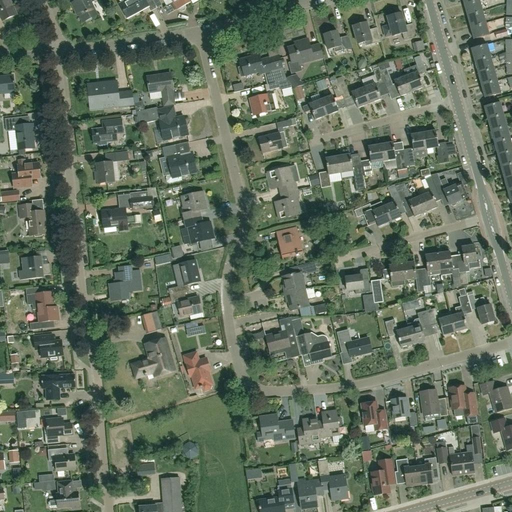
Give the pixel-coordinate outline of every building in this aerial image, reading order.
[(0,0),(0,16),(2,22),(17,15),(10,0),(0,0)] [(92,3),(98,0),(80,0),(72,4),(76,11),(78,10),(84,23),(98,16),(92,3)] [(127,0),(119,5),(127,19),(148,7),(146,3),(150,0),(127,0)] [(163,8),(167,15),(178,9),(179,10),(180,11),(181,12),(183,12),(184,10),(185,8),(185,7),(184,6),(190,3),(188,0),(171,0),(173,3),(163,8)] [(480,0),(464,5),(467,16),(483,12),(480,0)] [(505,4),(503,0),(493,0),(489,1),(491,8),(505,4)] [(483,12),(467,16),(470,28),(487,23),(483,12)] [(387,18),(389,26),(383,28),(386,37),(392,35),(393,37),(402,34),(405,41),(417,38),(413,25),(405,27),(401,13),(387,18)] [(366,47),(380,43),(376,29),(369,31),(366,22),(353,26),(358,45),(365,43),(366,47)] [(487,23),(470,28),(474,40),(490,35),(487,23)] [(335,53),(352,48),(348,36),(339,39),(337,31),(323,35),(328,50),(334,48),(335,53)] [(308,40),(300,42),(301,45),(295,46),(288,48),(292,63),(289,63),(292,74),(302,71),(300,64),(322,58),(319,46),(310,48),(308,40)] [(491,58),(491,57),(488,45),(471,50),(475,62),(491,58)] [(267,85),(286,80),(283,68),(279,56),(269,58),(260,61),(258,53),(250,55),(250,58),(239,61),(241,67),(238,68),(240,77),(258,72),(259,74),(265,73),(267,85)] [(419,75),(426,72),(420,56),(414,59),(418,70),(418,72),(406,77),(412,92),(423,88),(419,75)] [(497,56),(491,57),(491,58),(475,62),(478,74),(495,70),(493,64),(499,63),(497,56)] [(365,69),(367,65),(365,59),(360,61),(358,65),(359,71),(365,69)] [(380,67),(385,83),(387,87),(393,85),(387,69),(386,69),(384,64),(379,66),(380,67)] [(385,83),(380,67),(373,70),(379,86),(385,83)] [(495,70),(478,74),(482,86),(498,82),(495,70)] [(174,99),(172,90),(173,90),(171,74),(147,77),(149,93),(162,91),(164,101),(165,108),(175,105),(174,99)] [(13,76),(0,77),(0,94),(14,92),(13,76)] [(296,76),(287,79),(295,88),(303,85),(296,76)] [(412,92),(406,77),(394,81),(400,97),(412,92)] [(343,95),(338,83),(337,79),(331,81),(337,98),(343,95)] [(286,80),(267,85),(264,85),(266,91),(280,88),(281,91),(292,88),(286,80)] [(326,80),(318,82),(321,91),(329,88),(326,80)] [(132,111),(136,111),(135,104),(133,92),(119,93),(117,81),(87,85),(90,110),(126,106),(127,112),(132,111)] [(344,99),(350,97),(344,81),(338,83),(343,95),(344,99)] [(498,82),(482,86),(485,99),(502,94),(498,82)] [(369,103),(381,99),(375,84),(363,88),(369,103)] [(369,103),(363,88),(352,93),(357,108),(369,103)] [(272,94),(268,95),(250,99),(254,116),(276,110),(272,94)] [(333,96),(321,100),(327,115),(339,111),(333,96)] [(321,100),(309,105),(302,107),(305,113),(311,111),(315,120),(327,115),(321,100)] [(143,103),(135,104),(136,111),(136,112),(137,112),(144,110),(143,103)] [(484,108),(488,120),(504,116),(500,103),(484,108)] [(144,110),(137,112),(140,125),(159,120),(164,141),(189,135),(184,116),(172,119),(169,107),(158,109),(158,107),(144,110)] [(488,120),(491,132),(507,128),(504,116),(488,120)] [(16,131),(18,151),(34,149),(33,136),(34,136),(33,124),(22,126),(21,118),(5,119),(6,132),(16,131)] [(279,133),(278,133),(259,138),(263,154),(287,148),(283,128),(296,125),(295,119),(276,124),(279,133)] [(106,143),(117,141),(116,134),(123,133),(122,120),(103,122),(103,129),(93,130),(94,144),(97,144),(97,146),(107,145),(106,143)] [(491,132),(494,144),(510,139),(507,128),(491,132)] [(423,133),(426,150),(437,148),(439,164),(449,163),(446,143),(438,145),(436,131),(423,133)] [(403,150),(406,166),(416,165),(414,152),(426,150),(423,133),(411,136),(413,148),(403,150)] [(494,144),(497,156),(511,151),(511,145),(510,139),(494,144)] [(381,145),(383,162),(396,160),(399,179),(408,177),(406,166),(403,150),(394,152),(393,143),(381,145)] [(383,162),(381,145),(368,147),(370,161),(361,162),(362,167),(363,177),(373,175),(372,170),(384,167),(383,162)] [(182,181),(181,177),(197,173),(193,154),(181,157),(180,154),(177,155),(175,146),(163,148),(165,158),(168,158),(172,175),(167,176),(166,178),(167,182),(169,184),(182,181)] [(511,151),(497,156),(501,168),(511,164),(511,151)] [(116,162),(129,161),(127,152),(115,153),(116,162)] [(338,157),(341,174),(353,172),(356,192),(366,190),(363,177),(362,167),(353,168),(350,155),(338,157)] [(341,174),(338,157),(325,159),(328,172),(319,174),(322,188),(324,188),(324,192),(329,191),(328,187),(330,187),(328,176),(341,174)] [(40,178),(39,164),(26,165),(25,160),(17,161),(18,166),(19,174),(12,175),(14,188),(28,187),(27,180),(32,179),(40,178)] [(98,184),(114,182),(112,162),(96,164),(98,184)] [(511,164),(501,168),(504,180),(511,177),(511,164)] [(281,195),(298,191),(296,184),(294,184),(290,168),(267,173),(271,190),(279,188),(281,195)] [(431,176),(431,177),(437,193),(441,201),(441,200),(440,196),(444,194),(450,206),(451,206),(452,207),(453,207),(456,206),(456,205),(456,204),(462,201),(460,198),(466,195),(461,183),(455,186),(453,183),(448,185),(446,179),(440,182),(437,174),(431,176)] [(317,175),(308,177),(311,187),(320,185),(317,175)] [(431,193),(419,197),(426,213),(438,208),(436,203),(441,201),(437,193),(431,177),(425,180),(431,193)] [(394,202),(383,207),(389,223),(401,218),(396,206),(401,203),(397,192),(395,187),(389,190),(394,202)] [(401,203),(403,208),(404,208),(406,214),(412,211),(414,218),(426,213),(419,197),(409,202),(403,189),(397,192),(401,203)] [(18,191),(0,193),(2,202),(2,204),(20,202),(18,191)] [(298,191),(281,195),(282,201),(274,203),(278,220),(301,214),(297,199),(300,198),(298,191)] [(133,209),(135,209),(135,211),(152,209),(152,207),(154,207),(152,198),(148,198),(148,192),(130,194),(131,200),(130,200),(131,209),(133,209)] [(184,221),(202,217),(200,210),(208,208),(204,192),(181,197),(185,214),(182,214),(184,221)] [(327,201),(335,200),(333,192),(325,194),(327,201)] [(378,228),(389,223),(383,207),(381,203),(370,207),(369,205),(354,211),(357,218),(363,215),(368,227),(376,223),(378,228)] [(44,212),(34,213),(33,205),(19,207),(20,219),(28,218),(30,236),(47,234),(44,212)] [(104,229),(119,227),(120,232),(128,231),(127,224),(135,223),(134,216),(126,217),(125,209),(102,212),(104,229)] [(202,217),(184,221),(186,228),(188,227),(192,244),(215,238),(211,222),(203,224),(202,217)] [(282,258),(303,253),(296,228),(276,233),(282,258)] [(461,285),(467,284),(466,272),(469,272),(469,269),(479,268),(478,262),(476,262),(474,246),(461,248),(463,261),(457,261),(458,270),(461,285)] [(180,247),(172,249),(174,259),(182,257),(180,247)] [(453,271),(452,269),(450,252),(438,254),(441,276),(453,274),(455,288),(461,287),(461,285),(458,270),(453,271)] [(425,256),(427,269),(421,270),(422,275),(424,287),(430,286),(429,276),(440,274),(441,276),(438,254),(425,256)] [(51,275),(50,264),(42,265),(41,257),(22,259),(23,271),(19,272),(20,281),(44,278),(43,276),(51,275)] [(171,297),(184,294),(189,293),(187,285),(200,282),(195,261),(180,264),(184,279),(177,280),(178,286),(168,289),(171,297)] [(324,261),(319,262),(315,263),(303,266),(305,274),(317,271),(316,269),(322,267),(325,263),(324,261)] [(402,264),(404,281),(416,279),(418,293),(423,292),(423,287),(424,287),(422,275),(416,276),(414,262),(402,264)] [(392,287),(405,285),(404,281),(402,264),(389,266),(389,270),(383,271),(385,281),(391,280),(392,287)] [(369,293),(368,279),(366,269),(360,270),(361,276),(345,278),(347,291),(355,290),(356,295),(369,293)] [(129,292),(142,291),(140,272),(117,275),(118,285),(110,286),(112,301),(129,299),(129,292)] [(285,295),(304,290),(300,274),(281,278),(285,295)] [(374,304),(383,302),(380,281),(371,282),(374,304)] [(315,288),(308,289),(310,299),(317,298),(315,288)] [(304,290),(285,295),(289,311),(308,306),(304,290)] [(44,322),(59,321),(57,307),(53,307),(52,292),(26,295),(27,306),(32,305),(33,310),(38,310),(39,323),(30,324),(31,331),(44,329),(44,322)] [(467,294),(467,297),(466,297),(470,311),(471,311),(476,309),(481,326),(495,322),(490,306),(485,307),(482,298),(474,301),(471,292),(467,294)] [(184,294),(171,297),(171,298),(162,300),(164,306),(177,302),(181,317),(202,312),(198,298),(186,301),(184,294)] [(458,298),(462,313),(450,317),(454,333),(467,329),(463,316),(471,313),(471,311),(470,311),(466,297),(467,297),(467,295),(458,298)] [(328,317),(327,312),(325,304),(313,307),(315,317),(328,317)] [(454,333),(450,317),(438,320),(435,309),(426,311),(430,326),(439,324),(442,336),(454,333)] [(416,314),(418,319),(414,320),(412,323),(407,324),(412,344),(425,341),(421,328),(430,326),(426,311),(416,314)] [(142,316),(144,323),(152,321),(155,331),(161,329),(156,312),(142,316)] [(265,337),(265,338),(270,356),(285,353),(285,354),(291,353),(298,351),(295,337),(293,330),(294,330),(292,321),(291,318),(279,321),(280,326),(284,325),(286,332),(282,333),(265,337)] [(412,344),(407,324),(406,325),(407,328),(397,331),(394,320),(385,323),(389,337),(397,335),(400,348),(412,344)] [(321,336),(317,337),(311,333),(303,335),(301,328),(295,330),(302,357),(309,356),(311,362),(332,357),(327,339),(326,337),(324,336),(321,336)] [(348,331),(337,333),(342,353),(349,352),(351,358),(372,353),(368,338),(351,342),(348,331)] [(41,358),(49,357),(49,361),(51,363),(57,362),(59,360),(58,356),(63,356),(61,341),(54,342),(53,335),(34,337),(35,350),(40,350),(41,358)] [(132,365),(135,376),(136,379),(153,373),(154,378),(175,371),(165,338),(145,344),(149,360),(132,365)] [(383,358),(387,369),(403,362),(399,351),(383,358)] [(190,377),(192,376),(196,389),(200,388),(205,391),(210,389),(211,387),(210,385),(212,384),(208,372),(210,371),(207,359),(198,361),(196,353),(184,356),(190,377)] [(75,387),(75,386),(74,375),(58,376),(58,375),(42,376),(42,390),(46,390),(47,401),(60,400),(59,388),(75,387)] [(483,396),(490,394),(495,413),(511,408),(511,406),(506,387),(495,391),(492,382),(480,385),(483,396)] [(454,417),(464,416),(464,417),(476,415),(473,394),(465,395),(464,386),(449,388),(453,410),(454,417)] [(423,416),(440,414),(440,417),(447,416),(445,402),(437,403),(435,390),(427,391),(422,392),(420,392),(423,416)] [(393,419),(408,417),(410,427),(416,426),(414,413),(408,413),(406,398),(391,400),(393,419)] [(376,402),(361,404),(364,426),(373,425),(374,431),(387,429),(384,411),(377,412),(376,402)] [(66,409),(57,409),(58,417),(66,416),(66,409)] [(342,435),(339,436),(338,427),(340,426),(342,424),(341,419),(339,417),(336,418),(335,410),(321,412),(323,421),(317,422),(319,438),(332,436),(333,444),(343,442),(342,435)] [(27,428),(26,419),(25,412),(17,413),(18,429),(27,428)] [(258,442),(263,441),(279,439),(279,441),(295,439),(292,420),(277,423),(276,415),(259,417),(261,433),(256,433),(258,442)] [(319,438),(317,422),(316,417),(302,419),(303,428),(297,429),(300,445),(320,442),(319,438)] [(62,419),(47,420),(47,428),(44,428),(46,444),(60,443),(59,437),(72,436),(71,424),(63,425),(62,419)] [(491,423),(493,433),(493,434),(501,431),(507,451),(511,449),(511,426),(506,428),(504,419),(491,423)] [(481,454),(479,438),(472,439),(472,445),(465,446),(466,454),(460,455),(463,475),(474,473),(471,455),(481,454)] [(191,460),(198,455),(197,446),(189,442),(182,447),(183,456),(191,460)] [(448,448),(452,476),(463,475),(460,455),(454,455),(453,447),(448,448)] [(64,477),(64,471),(76,470),(74,455),(58,456),(58,449),(48,450),(49,462),(55,461),(56,472),(57,472),(58,478),(64,477)] [(439,464),(448,463),(446,449),(437,450),(439,464)] [(20,463),(18,451),(8,452),(10,464),(20,463)] [(140,476),(155,474),(153,458),(138,459),(140,476)] [(425,466),(416,467),(419,485),(432,483),(431,479),(438,478),(435,458),(424,460),(425,466)] [(371,474),(374,496),(389,493),(387,485),(394,484),(391,460),(378,462),(380,472),(371,474)] [(419,485),(416,467),(408,469),(407,460),(395,461),(397,473),(404,472),(406,487),(419,485)] [(322,490),(330,489),(331,501),(347,499),(344,476),(329,478),(326,461),(318,463),(320,480),(321,480),(322,490)] [(264,471),(254,472),(254,481),(264,481),(264,471)] [(181,511),(179,478),(161,480),(163,504),(149,505),(149,507),(139,508),(139,511),(181,511)] [(321,480),(320,480),(305,483),(305,480),(297,481),(301,509),(318,507),(316,496),(323,495),(322,490),(321,480)] [(51,509),(58,508),(72,507),(72,509),(79,508),(78,493),(73,493),(72,482),(58,483),(59,494),(56,495),(57,500),(50,501),(48,503),(49,507),(51,509)] [(294,504),(293,499),(291,484),(279,486),(280,498),(260,501),(261,511),(284,511),(284,505),(294,504)]
